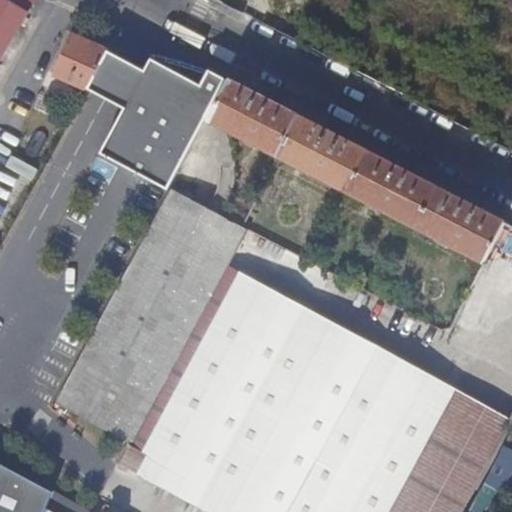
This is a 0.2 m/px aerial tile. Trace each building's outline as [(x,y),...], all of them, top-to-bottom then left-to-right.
[(0,0),(0,59),(28,14),(4,0),(0,0)] [(54,75),(88,89),(109,51),(72,35),(54,75)] [(126,108),(146,70),(109,51),(88,89),(126,108)] [(171,190),(174,185),(209,119),(230,81),(211,70),(202,85),(153,58),(146,70),(126,108),(102,153),(171,190)] [(230,81),(209,119),(279,155),(299,116),(230,81)] [(299,116),(279,155),(484,261),(504,222),(299,116)] [(133,443),(224,273),(228,266),(247,229),(241,226),(178,194),(180,188),(174,185),(171,190),(56,403),(133,443)] [(497,424),(448,511),(463,511),(511,424),(511,422),(228,266),(224,273),(497,424)] [(122,464),(207,511),(448,511),(497,424),(224,273),(133,443),(122,464)] [(511,449),(505,446),(485,482),(498,489),(509,495),(511,490),(511,479),(508,477),(511,469),(511,449)] [(0,511),(47,511),(48,511),(54,493),(0,464),(0,511)] [(485,482),(469,511),(485,511),(498,489),(485,482)]
